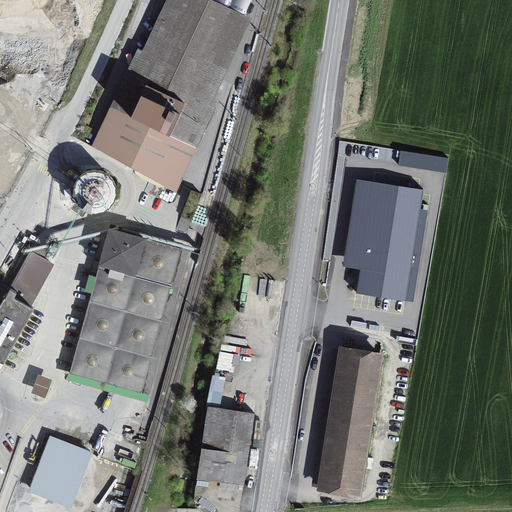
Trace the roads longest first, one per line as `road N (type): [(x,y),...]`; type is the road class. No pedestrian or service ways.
road 1 (secondary): [(339,0),(263,511)]
road 2 (unclassified): [(0,268),(126,0)]
road 3 (unknown): [(28,209),(77,226),(132,216),(162,223)]
